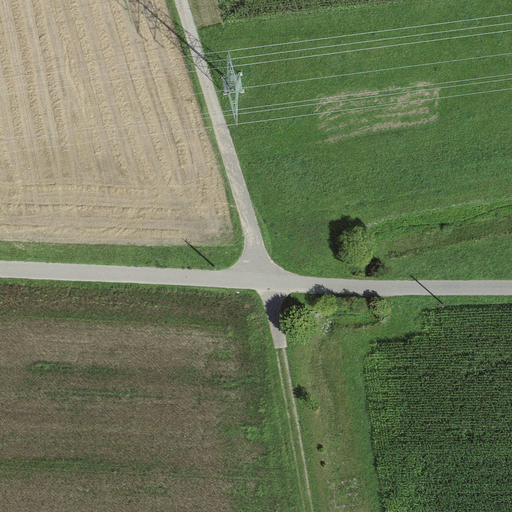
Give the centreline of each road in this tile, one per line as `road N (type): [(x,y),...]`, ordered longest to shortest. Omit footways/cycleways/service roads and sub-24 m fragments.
road 1 (unclassified): [(0,271),(266,284)]
road 2 (unclassified): [(266,284),(511,287)]
road 3 (track): [(266,284),(309,511)]
road 4 (unclassified): [(215,108),(266,284)]
